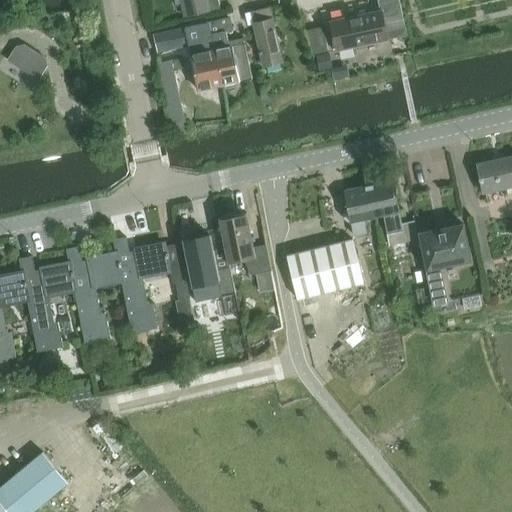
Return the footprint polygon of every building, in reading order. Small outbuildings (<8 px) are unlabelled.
[(180,0),(185,17),(221,9),(219,0),(180,0)] [(377,0),(380,11),(372,13),(331,22),(337,51),(407,37),(399,0),(377,0)] [(263,67),(283,63),(271,8),(251,12),(263,67)] [(231,18),(210,23),(212,34),(226,31),(233,30),(231,18)] [(223,86),(216,51),(212,34),(210,23),(154,34),(157,50),(160,63),(191,56),(198,91),(223,86)] [(324,27),(307,32),(314,54),(329,51),(324,27)] [(228,42),(226,31),(212,34),(216,51),(223,86),(252,80),(244,39),(228,42)] [(18,47),(9,61),(39,80),(48,68),(46,59),(27,46),(18,47)] [(483,193),(511,186),(511,156),(477,163),(483,193)] [(369,186),(376,217),(382,216),(388,246),(419,240),(415,221),(402,224),(393,181),(369,186)] [(376,217),(369,186),(345,191),(349,209),(346,210),(344,214),(344,219),(348,223),(350,223),(353,237),(365,234),(362,220),(376,217)] [(266,245),(254,247),(247,213),(220,219),(229,263),(245,260),(251,275),(272,271),(266,245)] [(419,235),(420,235),(433,304),(446,302),(439,266),(470,260),(463,226),(464,226),(463,225),(462,225),(448,228),(434,230),(435,231),(421,234),(421,233),(419,233),(419,235)] [(193,287),(209,284),(216,298),(235,294),(230,267),(218,269),(211,236),(184,241),(193,287)] [(116,253),(122,281),(132,333),(158,328),(153,303),(148,304),(143,277),(172,271),(178,300),(190,298),(178,244),(167,246),(166,243),(134,249),(135,253),(131,254),(127,237),(113,240),(116,253)] [(288,256),(295,287),(298,300),(364,283),(354,241),(288,256)] [(69,263),(75,291),(85,343),(111,338),(106,313),(101,314),(96,287),(122,281),(116,253),(87,259),(88,263),(83,263),(80,247),(66,249),(69,263)] [(22,272),(28,300),(38,353),(64,348),(59,322),(54,323),(49,296),(75,291),(69,263),(40,269),(41,272),(36,273),(33,256),(19,259),(22,272)] [(0,360),(17,357),(12,332),(7,333),(2,306),(28,300),(22,272),(0,276),(0,360)] [(366,335),(345,353),(354,363),(375,345),(366,335)] [(0,501),(8,511),(32,511),(58,491),(68,483),(43,452),(0,488),(0,501)]
